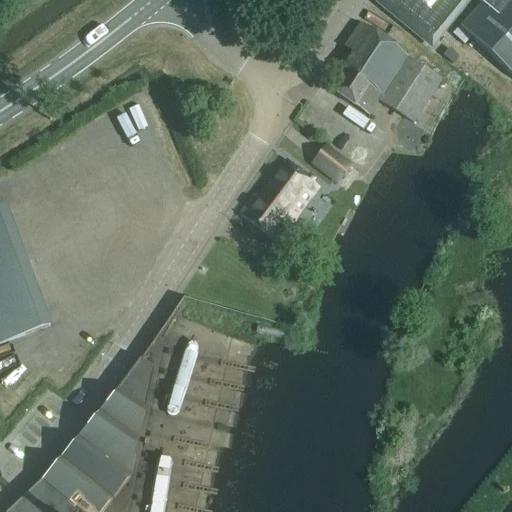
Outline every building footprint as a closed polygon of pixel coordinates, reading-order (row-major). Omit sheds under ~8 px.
[(470,0),(480,7),(486,0),(385,0),(382,3),(430,42),(464,0),(470,0)] [(511,0),(486,0),(480,7),(459,30),(511,78),(511,0)] [(413,124),(425,105),(441,79),(414,64),(360,25),(342,52),(347,55),(340,67),(348,73),(334,94),(368,116),(378,102),(413,124)] [(336,187),(352,167),(325,145),(318,156),(310,166),(336,187)] [(254,195),(239,215),(270,237),(279,224),(288,230),(319,187),(287,164),(261,200),(254,195)] [(0,208),(0,275),(27,266),(5,207),(0,208)] [(27,266),(0,275),(0,344),(50,326),(27,266)] [(172,511),(212,352),(189,347),(149,511),(172,511)] [(103,511),(131,478),(155,371),(149,368),(140,362),(119,392),(41,483),(10,511),(103,511)]
